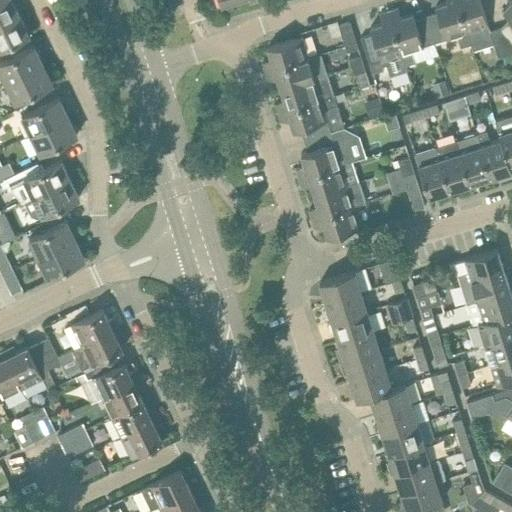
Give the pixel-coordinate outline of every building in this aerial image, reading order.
[(0,0),(0,23),(20,14),(12,0),(0,0)] [(471,43),(457,0),(447,0),(448,2),(436,5),(438,11),(426,15),(435,42),(446,38),(446,39),(457,36),(460,47),(471,43)] [(457,0),(471,43),(473,49),(494,43),(498,56),(511,51),(511,42),(502,26),(501,26),(490,29),(480,0),(457,0)] [(511,0),(510,0),(511,1),(503,10),(510,16),(502,26),(511,42),(511,0)] [(398,8),(389,10),(402,53),(406,64),(415,61),(411,50),(423,46),(423,45),(435,42),(426,15),(415,19),(413,13),(401,16),(398,8)] [(402,53),(389,10),(380,13),(382,22),(370,26),(372,32),(361,36),(367,55),(368,60),(372,72),(383,68),(382,65),(386,64),(390,75),(407,69),(406,64),(402,53)] [(0,48),(29,34),(20,14),(0,23),(0,48)] [(358,47),(350,21),(338,24),(347,51),(358,47)] [(265,70),(308,57),(301,35),(268,46),(271,58),(262,61),(265,70)] [(34,45),(16,53),(0,61),(0,69),(6,82),(43,64),(34,45)] [(349,58),(351,66),(363,62),(360,54),(349,58)] [(314,77),(308,57),(265,70),(268,80),(277,77),(281,88),(314,77)] [(363,62),(351,66),(354,74),(355,73),(360,87),(370,84),(365,70),(363,62)] [(53,82),(43,64),(6,82),(15,101),(53,82)] [(284,99),(276,102),(278,111),(321,98),(332,94),(330,86),(326,74),(314,77),(281,88),(284,99)] [(508,89),(506,82),(493,86),(495,94),(508,89)] [(478,90),(465,95),(467,102),(480,98),(478,90)] [(332,94),(278,111),(281,121),(290,118),(294,130),(300,128),(304,139),(343,127),(334,94),(332,94)] [(451,99),(444,101),(446,109),(454,107),(467,102),(465,95),(451,99)] [(59,96),(41,105),(22,114),(31,133),(68,115),(59,96)] [(437,103),(423,108),(426,115),(439,111),(437,103)] [(426,115),(423,108),(402,114),(405,122),(426,115)] [(501,138),(510,164),(511,163),(511,114),(505,117),(495,120),(501,138)] [(77,134),(68,115),(31,133),(40,152),(77,134)] [(354,160),(343,127),(304,139),(307,151),(301,153),(305,165),(296,168),(299,177),(342,164),(354,160)] [(477,133),(490,177),(511,170),(510,164),(501,138),(490,141),(487,130),(477,133)] [(464,137),(456,140),(470,183),(490,177),(477,133),(473,132),(465,135),(464,137)] [(449,190),(470,183),(456,140),(436,146),(449,190)] [(428,196),(449,190),(435,147),(414,153),(428,196)] [(403,158),(398,159),(400,167),(412,164),(409,156),(403,158)] [(61,159),(44,167),(41,160),(15,173),(0,179),(0,181),(2,187),(7,185),(9,189),(11,188),(22,201),(70,177),(61,159)] [(9,161),(0,165),(0,179),(15,173),(9,161)] [(342,164),(299,177),(302,186),(311,183),(314,195),(348,184),(342,164)] [(414,171),(412,164),(400,167),(402,175),(414,171)] [(70,177),(22,201),(30,214),(37,217),(79,196),(70,177)] [(425,206),(416,179),(405,182),(413,209),(425,206)] [(318,206),(309,209),(312,218),(354,204),(365,201),(359,180),(348,184),(314,195),(318,206)] [(361,226),(354,204),(312,218),(315,227),(324,224),(328,236),(361,226)] [(19,220),(0,228),(0,236),(3,242),(25,232),(19,220)] [(29,238),(38,256),(76,238),(66,220),(29,238)] [(85,257),(76,238),(38,256),(47,275),(85,257)] [(0,243),(0,269),(1,270),(11,265),(1,243),(0,243)] [(504,269),(497,248),(449,263),(453,275),(457,274),(460,283),(504,269)] [(394,258),(379,262),(385,282),(400,277),(394,258)] [(1,270),(11,293),(22,288),(11,265),(1,270)] [(510,290),(504,269),(460,283),(466,304),(510,290)] [(361,290),(354,270),(320,281),(326,301),(361,290)] [(404,288),(400,277),(385,282),(386,282),(392,280),(395,291),(404,288)] [(421,281),(413,284),(417,296),(425,294),(421,281)] [(367,310),(361,290),(326,301),(332,321),(367,310)] [(511,312),(511,294),(510,290),(466,304),(473,324),(478,322),(510,312),(510,313),(511,312)] [(432,314),(425,294),(417,296),(423,317),(432,314)] [(412,316),(406,297),(386,304),(392,323),(412,316)] [(72,324),(80,342),(81,344),(118,326),(113,317),(109,320),(104,309),(72,324)] [(373,329),(367,310),(332,321),(338,340),(373,329)] [(511,334),(511,318),(510,313),(510,312),(478,322),(485,343),(511,334)] [(438,335),(432,314),(423,317),(430,338),(438,335)] [(416,328),(412,316),(392,323),(404,319),(408,330),(416,328)] [(82,345),(72,349),(81,369),(91,364),(92,364),(118,351),(123,349),(117,338),(122,336),(118,326),(81,344),(82,345)] [(379,348),(373,329),(338,340),(340,346),(335,348),(340,361),(379,348)] [(511,334),(485,343),(484,343),(491,364),(511,357),(511,334)] [(430,338),(437,358),(445,356),(438,335),(430,338)] [(49,337),(38,342),(51,368),(61,362),(58,356),(58,355),(49,337)] [(38,342),(28,347),(40,373),(51,368),(38,342)] [(413,346),(416,358),(425,355),(421,344),(413,346)] [(5,350),(22,387),(42,377),(40,373),(27,346),(16,351),(14,346),(5,350)] [(385,368),(379,348),(340,361),(344,374),(349,373),(351,379),(385,368)] [(22,387),(5,350),(0,352),(0,391),(2,397),(22,387)] [(94,367),(77,375),(91,403),(102,397),(139,379),(135,370),(130,372),(124,361),(123,362),(118,351),(92,364),(94,367)] [(428,367),(425,355),(416,358),(420,369),(428,367)] [(437,358),(439,366),(447,363),(445,356),(437,358)] [(511,380),(511,357),(491,364),(497,385),(511,380)] [(454,362),(458,374),(467,372),(463,359),(454,362)] [(391,387),(385,368),(351,379),(357,399),(370,395),(370,394),(391,387)] [(436,394),(444,392),(452,389),(446,370),(430,375),(436,394)] [(471,384),(467,372),(458,374),(462,387),(471,384)] [(139,379),(102,397),(112,416),(143,401),(138,391),(143,388),(139,379)] [(411,403),(404,383),(391,387),(370,394),(370,395),(357,399),(370,395),(376,414),(411,403)] [(456,401),(452,389),(444,392),(447,403),(456,401)] [(475,398),(467,401),(471,414),(471,415),(487,410),(494,399),(492,393),(475,398)] [(511,398),(506,395),(494,399),(487,410),(500,417),(502,418),(503,418),(505,417),(506,417),(507,415),(511,417),(511,398)] [(148,411),(143,401),(112,416),(121,435),(158,418),(153,408),(148,411)] [(417,422),(411,403),(376,414),(382,433),(417,422)] [(43,405),(32,410),(45,435),(55,430),(46,412),(43,405)] [(45,435),(32,410),(22,415),(25,423),(34,440),(45,435)] [(453,419),(456,431),(465,428),(461,417),(453,419)] [(121,435),(131,455),(162,440),(157,429),(162,427),(158,418),(121,435)] [(86,429),(83,422),(57,434),(63,445),(88,433),(86,429)] [(417,422),(382,433),(389,453),(423,441),(417,422)] [(471,448),(465,428),(456,431),(462,450),(471,448)] [(93,444),(88,433),(63,445),(68,456),(93,444)] [(429,461),(423,441),(389,453),(391,459),(386,460),(390,473),(395,472),(429,461)] [(477,467),(471,448),(462,450),(469,470),(477,467)] [(78,456),(70,460),(74,469),(80,480),(105,468),(100,457),(82,465),(78,456)] [(439,458),(429,462),(429,461),(395,472),(401,491),(435,480),(436,481),(445,477),(439,458)] [(484,488),(477,467),(469,470),(472,481),(463,484),(469,502),(478,495),(485,488),(484,488)] [(149,484),(141,488),(151,508),(159,505),(191,489),(181,469),(149,484)] [(497,474),(493,482),(505,488),(511,492),(511,491),(511,482),(509,481),(499,475),(497,474)] [(401,491),(407,511),(442,501),(436,481),(401,491)] [(485,488),(478,495),(500,508),(505,500),(485,488)] [(193,511),(200,509),(191,489),(159,505),(162,511),(193,511)] [(20,504),(14,493),(6,497),(11,508),(20,504)] [(511,511),(511,504),(505,500),(500,508),(508,511),(511,511)]
